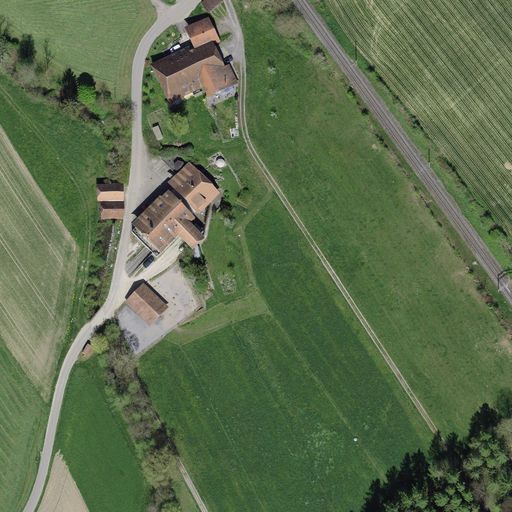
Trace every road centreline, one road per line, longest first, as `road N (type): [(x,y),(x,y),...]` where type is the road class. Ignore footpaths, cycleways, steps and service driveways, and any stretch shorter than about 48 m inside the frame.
road 1 (track): [(487,511),(246,140),(242,61),(225,0)]
road 2 (unclassified): [(192,0),(158,26),(139,59),(115,293),(68,360),(23,511)]
road 3 (track): [(107,312),(205,511)]
